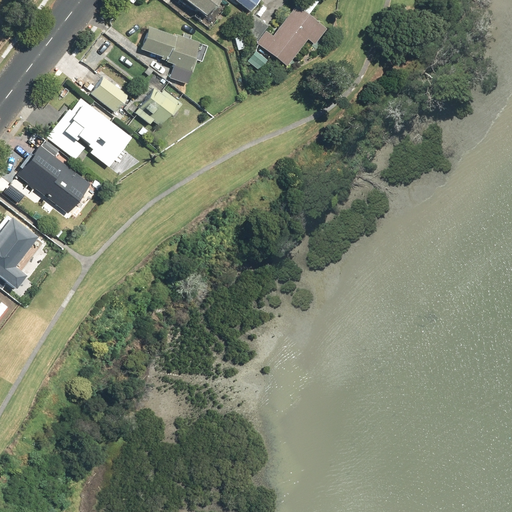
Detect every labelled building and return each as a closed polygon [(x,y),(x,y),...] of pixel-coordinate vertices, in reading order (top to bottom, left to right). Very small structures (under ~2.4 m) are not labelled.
[(149,4),(144,0),(136,0),(121,20),(140,35),(161,7),(152,0),(149,4)] [(219,0),(178,0),(192,11),(194,8),(204,17),(212,7),(215,9),(220,2),(219,1),(219,0)] [(258,0),(233,0),(250,12),(258,0)] [(265,31),(255,44),(286,67),(307,40),(314,45),(326,29),(295,6),(272,37),(265,31)] [(171,21),(161,13),(143,37),(163,53),(184,25),(174,17),(171,21)] [(268,26),(253,15),(241,30),(257,41),(268,26)] [(236,32),(243,22),(235,16),(228,26),(236,32)] [(191,37),(183,31),(166,55),(186,70),(208,41),(198,33),(196,37),(193,35),(191,37)] [(242,37),(233,39),(237,52),(246,49),(242,37)] [(211,47),(191,74),(207,87),(206,88),(211,92),(208,96),(220,106),(235,96),(225,61),(227,59),(211,47)] [(255,52),(249,59),(261,68),(266,61),(255,52)] [(102,78),(89,95),(115,114),(128,97),(102,78)] [(160,94),(153,89),(134,113),(149,126),(152,122),(158,127),(169,114),(172,116),(181,105),(163,90),(160,94)] [(131,139),(79,99),(70,112),(67,110),(45,139),(74,161),(83,149),(75,142),(77,139),(92,150),(89,153),(108,168),(131,139)] [(39,146),(18,174),(68,212),(89,184),(39,146)] [(0,279),(14,291),(25,277),(13,267),(36,238),(10,218),(0,231),(0,279)]
